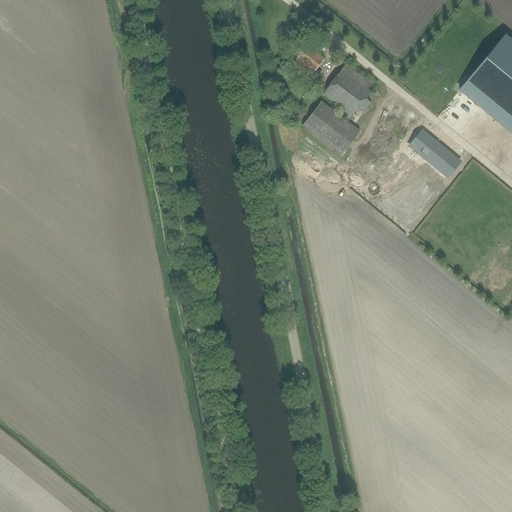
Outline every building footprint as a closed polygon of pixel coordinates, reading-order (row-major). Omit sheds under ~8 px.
[(511,41),(505,35),(460,91),(479,107),(511,133),(511,41)] [(319,77),(322,73),(317,69),(324,60),(304,44),(296,54),(299,56),(296,59),(319,77)] [(366,99),(376,87),(346,64),(323,94),(343,109),(339,114),(348,121),(358,109),(364,113),(371,104),(366,99)] [(387,133),(371,121),(354,143),(364,150),(357,159),(372,170),(379,162),(370,156),(387,133)] [(411,151),(399,167),(435,194),(447,178),(411,151)]
